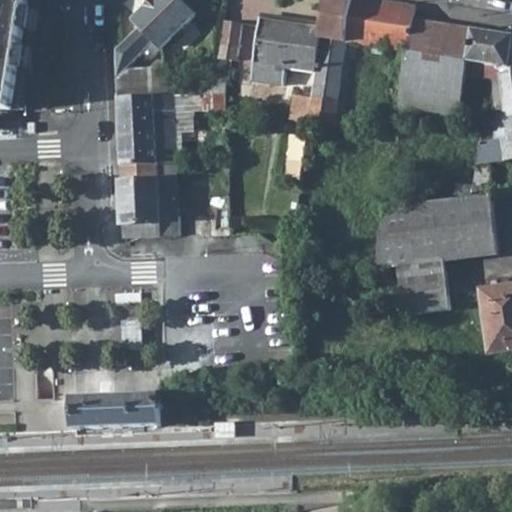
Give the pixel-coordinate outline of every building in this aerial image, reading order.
[(48,0),(0,0),(0,106),(4,107),(31,107),(48,0)] [(120,50),(118,51),(119,80),(129,70),(149,50),(157,58),(194,21),(199,18),(181,0),(156,0),(135,21),(142,28),(120,50)] [(315,99),(311,122),(336,126),(346,62),(358,64),(361,46),(406,53),(409,54),(415,22),(417,9),(364,0),(328,0),(324,29),(318,73),(315,99)] [(300,71),(318,73),(324,29),(264,20),(255,81),(287,85),(289,72),(284,71),(284,68),(300,71)] [(406,53),(396,115),(402,116),(458,124),(466,75),(501,81),(507,118),(511,117),(511,36),(415,22),(409,54),(406,53)] [(229,25),(226,50),(237,60),(238,53),(239,51),(242,38),(243,26),(229,25)] [(149,50),(129,70),(146,70),(157,58),(149,50)] [(129,70),(119,80),(120,98),(168,97),(168,69),(146,70),(129,70)] [(191,87),(191,96),(221,95),(229,95),(229,93),(228,77),(211,77),(211,87),(191,87)] [(229,95),(221,95),(221,105),(229,105),(229,95)] [(168,97),(120,98),(122,167),(160,165),(158,113),(176,112),(176,96),(168,97)] [(292,119),(311,122),(315,99),(296,96),(292,119)] [(485,132),(478,172),(495,171),(494,161),(511,158),(511,117),(507,118),(508,136),(504,138),(501,138),(499,136),(498,120),(495,120),(485,132)] [(284,176),(303,179),(309,139),(290,136),(284,176)] [(198,159),(197,164),(197,169),(231,168),(231,157),(198,159)] [(160,165),(122,167),(124,226),(125,226),(127,225),(162,223),(160,165)] [(492,194),(413,204),(420,262),(402,264),(404,281),(407,314),(455,309),(448,260),(499,253),(492,194)] [(232,232),(232,195),(214,195),(214,232),(232,232)] [(127,225),(125,226),(126,240),(172,237),(172,223),(162,223),(127,225)] [(511,285),(484,289),(491,353),(511,350),(511,285)] [(161,390),(76,395),(78,429),(163,425),(161,390)]
